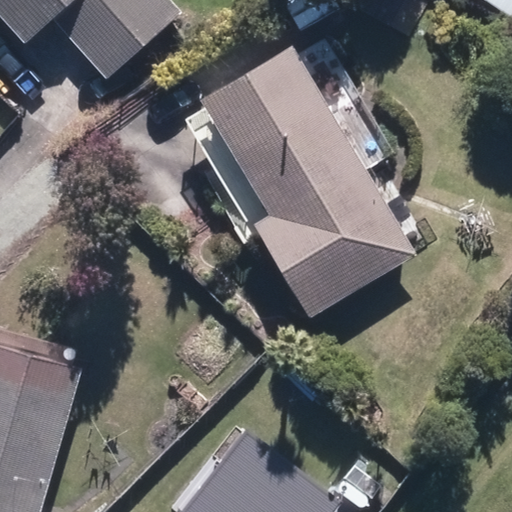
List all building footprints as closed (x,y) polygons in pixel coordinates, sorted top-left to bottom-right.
[(67,11),(127,77),(203,7),(196,0),(3,0),(38,37),(67,11)] [(281,0),(280,1),(295,28),(332,8),(327,0),(281,0)] [(335,0),(361,17),(373,0),(335,0)] [(237,224),(297,321),(405,255),(276,44),(184,100),(253,214),(237,224)] [(0,511),(45,511),(87,363),(0,337),(0,511)] [(194,511),(341,511),(249,441),(194,511)]
